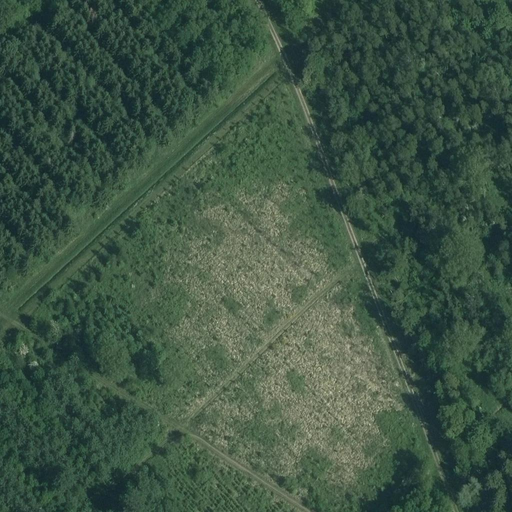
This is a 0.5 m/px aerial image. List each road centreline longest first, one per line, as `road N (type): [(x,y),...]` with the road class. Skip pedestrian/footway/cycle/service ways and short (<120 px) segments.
road 1 (track): [(455,511),(257,0)]
road 2 (track): [(0,315),(179,428),(360,260)]
road 3 (track): [(308,511),(179,428)]
road 4 (track): [(91,511),(179,428)]
